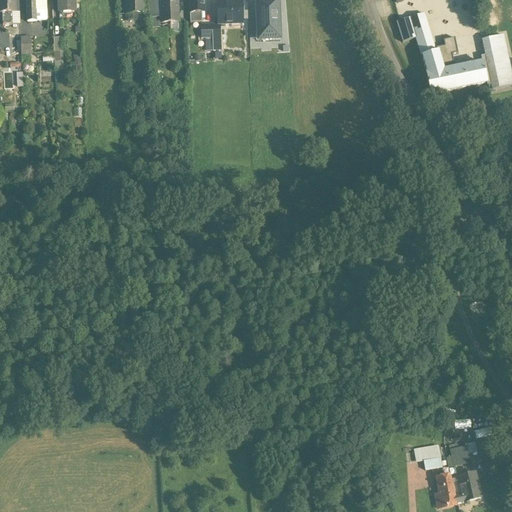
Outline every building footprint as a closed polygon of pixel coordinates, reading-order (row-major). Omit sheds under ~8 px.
[(0,0),(0,12),(1,12),(2,24),(11,23),(11,12),(14,11),(13,0),(0,0)] [(73,0),(58,0),(59,11),(68,11),(68,0),(74,0),(73,0)] [(142,0),(124,0),(126,13),(143,12),(142,0)] [(161,0),(148,1),(148,18),(161,17),(161,14),(161,0)] [(176,0),(160,0),(161,0),(161,14),(161,17),(162,23),(178,22),(176,0)] [(202,0),(188,0),(189,13),(190,13),(190,22),(201,21),(201,17),(204,17),(202,0)] [(241,0),(217,1),(218,23),(219,23),(242,23),(241,0)] [(255,0),(257,40),(279,39),(277,0),(255,0)] [(35,2),(26,2),(27,20),(35,19),(35,2)] [(422,56),(437,51),(436,48),(425,13),(410,18),(416,37),(422,56)] [(402,40),(416,37),(410,18),(397,21),(402,40)] [(218,23),(212,24),(212,37),(212,42),(220,42),(220,28),(219,28),(219,23),(218,23)] [(212,24),(201,24),(201,37),(212,37),(212,24)] [(166,29),(154,29),(155,46),(167,45),(166,29)] [(29,35),(20,36),(21,53),(22,53),(30,52),(29,35)] [(61,35),(53,36),(54,59),(59,58),(59,49),(61,49),(61,35)] [(511,76),(503,35),(482,40),(485,55),(481,56),(482,62),(487,82),(487,85),(491,84),(492,90),(511,85),(511,76)] [(455,38),(443,41),(445,46),(436,48),(437,51),(438,51),(444,70),(455,68),(452,54),(458,53),(455,38)] [(437,51),(422,56),(427,74),(444,70),(438,51),(437,51)] [(30,52),(22,53),(22,62),(30,62),(30,52)] [(169,56),(160,56),(160,66),(169,65),(169,56)] [(427,74),(426,74),(427,81),(426,81),(427,84),(428,84),(430,94),(487,82),(482,62),(444,70),(427,74)] [(15,107),(14,93),(0,93),(1,101),(5,101),(5,108),(15,107)] [(453,423),(470,423),(470,415),(453,414),(453,423)] [(418,458),(424,457),(422,446),(416,448),(418,458)] [(469,451),(453,455),(455,464),(471,460),(469,451)] [(441,456),(424,459),(426,468),(442,465),(441,456)] [(475,472),(458,475),(459,476),(457,476),(459,484),(460,483),(462,492),(455,494),(457,502),(481,496),(475,472)] [(451,473),(437,475),(440,492),(436,493),(438,503),(442,502),(443,505),(457,502),(455,494),(451,473)]
